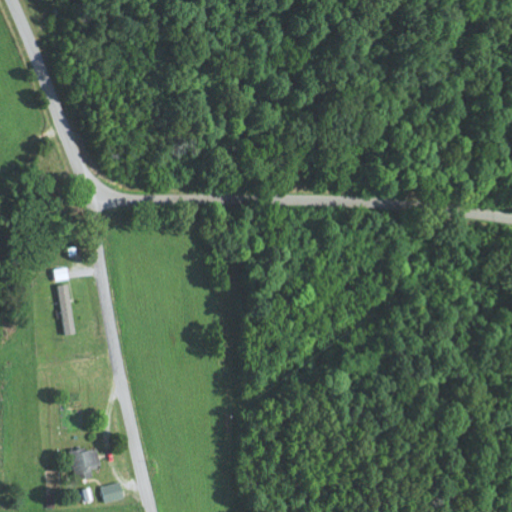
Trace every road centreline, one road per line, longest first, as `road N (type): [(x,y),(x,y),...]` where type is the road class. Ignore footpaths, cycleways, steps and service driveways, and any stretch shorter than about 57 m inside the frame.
road 1 (tertiary): [(153,511),(87,196),(12,0)]
road 2 (residential): [(87,196),(295,198),(511,217)]
